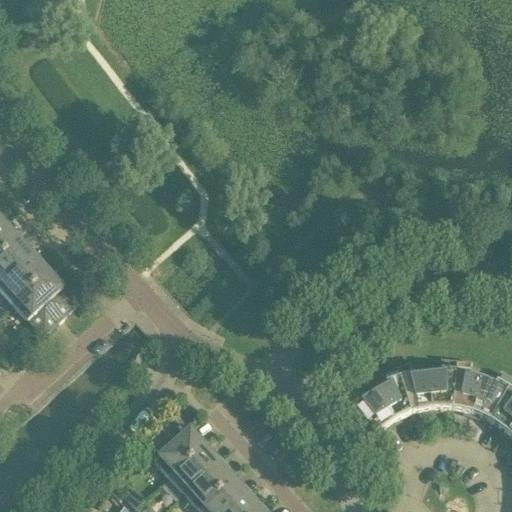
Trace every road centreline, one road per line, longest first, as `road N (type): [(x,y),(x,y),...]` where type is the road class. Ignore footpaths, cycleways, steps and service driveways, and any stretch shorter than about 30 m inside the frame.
road 1 (unclassified): [(439,282),(396,279),(361,288),(261,376)]
road 2 (residential): [(0,136),(140,293)]
road 3 (unclassified): [(292,403),(439,282)]
road 4 (residential): [(0,407),(140,293)]
road 5 (residential): [(414,509),(421,463),(451,448),(494,472),(505,511)]
road 6 (residential): [(88,465),(145,403),(184,343)]
road 7 (residential): [(355,511),(292,403)]
